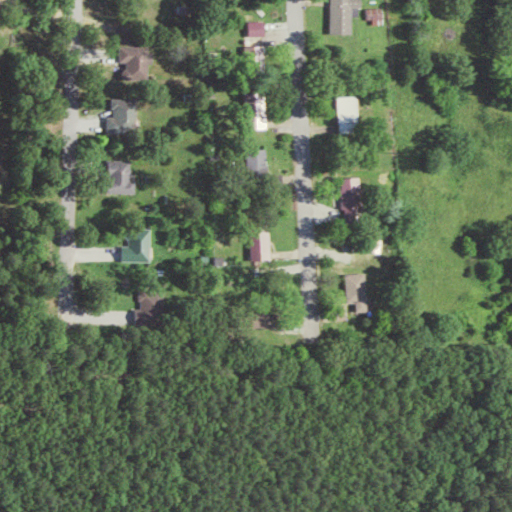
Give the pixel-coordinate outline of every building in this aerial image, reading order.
[(356,15),(364,16),(364,0),(333,0),(333,33),(355,34),(356,15)] [(388,22),(387,7),(371,8),(372,23),(388,22)] [(251,21),(252,37),(269,36),(269,21),(251,21)] [(154,46),(120,46),(120,64),(134,64),(134,72),(151,72),(151,63),(154,63),(154,46)] [(266,46),(254,46),(255,64),(267,63),(266,46)] [(340,96),(341,133),(361,132),(360,96),(340,96)] [(110,132),(141,132),(140,98),(115,99),(115,116),(110,116),(110,132)] [(270,109),(257,110),(258,129),(270,129),(270,109)] [(271,150),(251,149),(250,171),(271,172),(271,150)] [(110,194),(140,193),(139,181),(135,181),(135,160),(110,161),(110,194)] [(364,178),(345,178),(345,210),(363,210),(364,178)] [(124,262),(154,263),(155,229),(133,228),(132,245),(125,245),(124,262)] [(274,260),(272,229),(253,229),(254,261),(274,260)] [(369,273),(349,274),(350,304),(359,303),(359,312),(370,312),(369,273)] [(274,328),(274,313),(247,313),(247,328),(274,328)]
